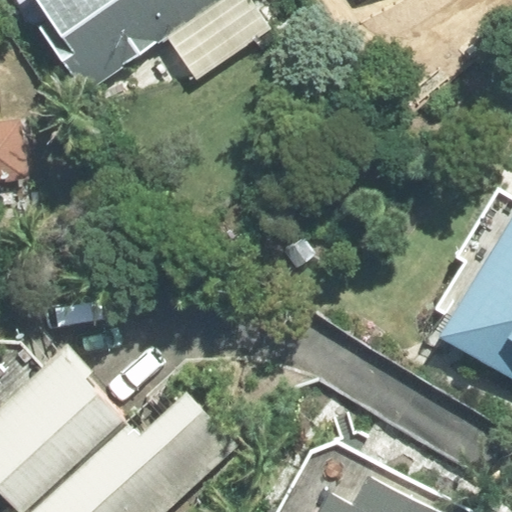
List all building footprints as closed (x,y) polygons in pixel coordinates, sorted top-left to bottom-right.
[(37,0),(34,3),(85,75),(191,0),(37,0)] [(435,34),(412,53),(431,77),(455,58),(435,34)] [(0,169),(24,167),(18,100),(0,102),(0,169)] [(511,226),(446,331),(440,340),(496,372),(500,374),(511,380),(511,226)] [(57,319),(0,370),(0,470),(10,480),(0,488),(0,511),(147,511),(233,433),(174,368),(135,403),(57,319)] [(301,511),(443,511),(452,499),(362,445),(346,473),(329,464),(301,511)]
